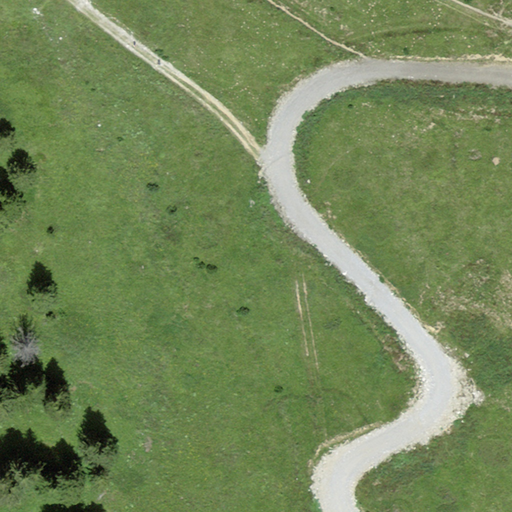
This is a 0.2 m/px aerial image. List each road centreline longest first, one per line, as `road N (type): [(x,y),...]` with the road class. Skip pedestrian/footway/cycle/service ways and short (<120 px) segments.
road 1 (track): [(354,511),(362,464),(427,398),(427,367),(413,335),(309,219),(251,136),(75,0)]
road 2 (track): [(299,204),(280,132),(280,94),(308,54),(395,22),(449,20),(511,31)]
road 3 (track): [(347,511),(327,468),(286,185)]
